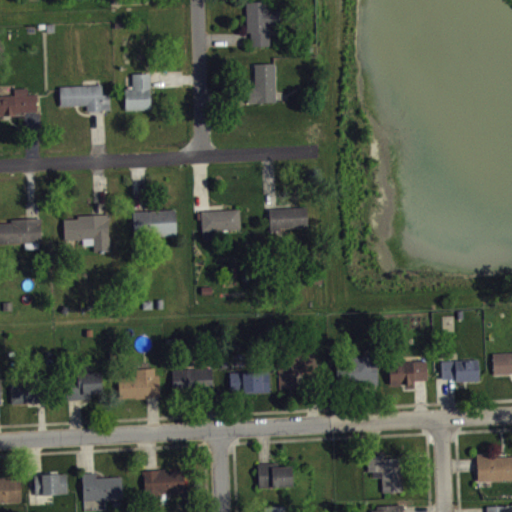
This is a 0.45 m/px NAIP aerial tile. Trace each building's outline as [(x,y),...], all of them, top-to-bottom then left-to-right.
[(246,0),(247,31),(250,31),(251,45),(269,45),(269,23),(280,23),(280,9),(268,9),(268,0),(246,0)] [(273,62),(274,90),(276,90),(276,100),(248,101),(247,86),(255,86),(254,62),(273,62)] [(124,87),(125,109),(152,109),(151,72),(132,72),(132,87),(124,87)] [(59,85),(60,105),(87,104),(87,110),(111,109),(110,93),(102,93),(102,83),(59,85)] [(0,94),(0,113),(16,113),(15,111),(37,110),(36,93),(28,93),(28,86),(14,87),(14,94),(0,94)] [(268,208),(270,230),(281,230),(281,227),(307,225),(307,205),(268,208)] [(132,210),(134,236),(176,235),(176,208),(132,210)] [(200,210),(202,238),(220,237),(219,228),(240,227),(239,208),(200,210)] [(63,218),(64,239),(83,238),(83,244),(93,243),(94,250),(110,249),(109,224),(111,224),(110,213),(77,214),(77,217),(63,218)] [(0,222),(11,222),(11,218),(41,217),(41,240),(20,241),(20,243),(0,243),(0,222)] [(279,388),(297,387),(296,371),(316,370),(315,346),(283,348),(284,366),(278,366),(279,388)] [(511,351),(492,351),(493,374),(511,372),(511,351)] [(377,383),(346,384),(346,364),(350,364),(350,355),(374,355),(375,363),(377,363),(377,383)] [(441,359),(442,378),(455,377),(455,381),(479,379),(477,358),(441,359)] [(425,359),(426,378),(413,378),(413,382),(390,384),(388,361),(425,359)] [(159,374),(160,395),(146,395),(146,397),(135,398),(135,396),(119,397),(118,376),(135,376),(135,368),(154,367),(155,374),(159,374)] [(171,369),(212,367),(213,390),(173,392),(171,369)] [(229,371),(230,390),(243,389),(244,391),(269,390),(268,369),(229,371)] [(66,398),(91,397),(91,392),(102,391),(101,370),(64,373),(66,398)] [(11,401),(45,399),(44,379),(8,380),(11,401)] [(476,452),(477,479),(511,478),(511,455),(503,455),(503,451),(476,452)] [(367,470),(372,470),(372,476),(381,476),(383,492),(403,490),(400,456),(383,457),(383,453),(367,454),(367,470)] [(257,462),(258,486),(292,485),(291,464),(278,465),(278,461),(257,462)] [(142,469),(143,475),(144,475),(146,508),(161,507),(160,492),(191,490),(189,468),(167,470),(167,468),(142,469)] [(83,499),(122,498),(121,475),(96,476),(96,471),(82,471),(83,499)] [(34,474),(36,494),(67,491),(66,472),(34,474)] [(0,500),(0,476),(5,476),(5,478),(20,477),(21,499),(0,500)] [(371,509),(371,511),(402,511),(402,503),(376,504),(376,508),(371,509)]
